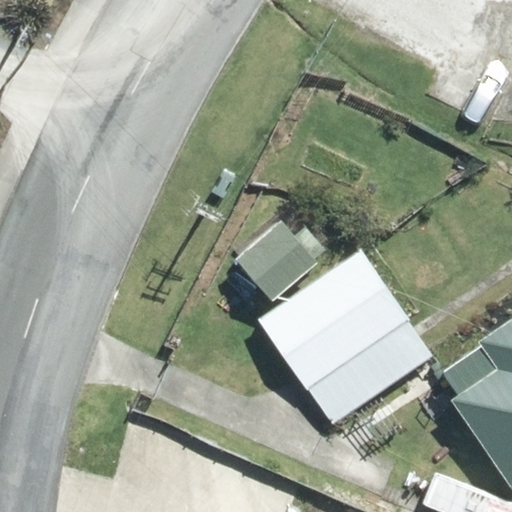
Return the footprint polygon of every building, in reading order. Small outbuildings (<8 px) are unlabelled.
[(511,57),(454,21),(416,79),(495,130),(511,103),(511,57)] [(265,193),(234,240),(287,275),(318,228),(265,193)] [(369,248),(266,319),(339,424),(442,354),(369,248)] [(452,369),(468,393),(463,396),(511,467),(511,324),(495,336),(496,339),(452,369)] [(318,511),(305,500),(293,511),(318,511)]
